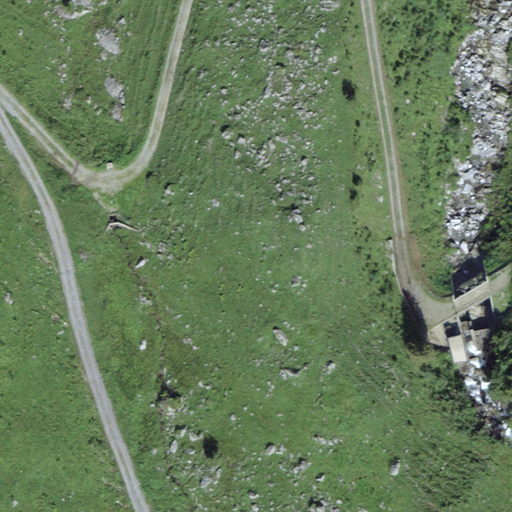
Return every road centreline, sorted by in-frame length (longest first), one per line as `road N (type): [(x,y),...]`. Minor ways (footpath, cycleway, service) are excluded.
road 1 (track): [(0,115),(50,207),(95,378),(142,511)]
road 2 (track): [(366,0),(410,289),(453,309),(485,292),(511,261)]
road 3 (track): [(0,90),(88,178),(107,182),(129,173),(156,133),(187,0)]
